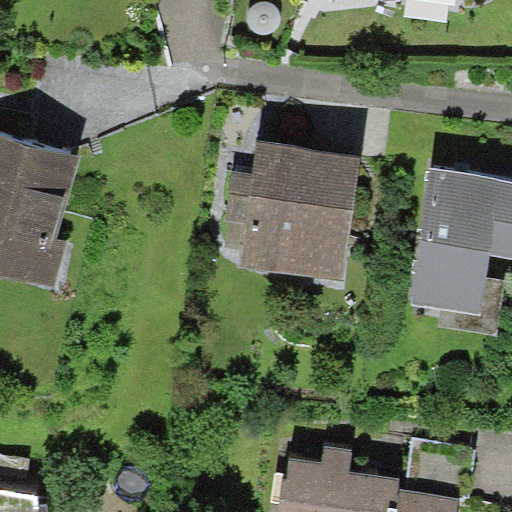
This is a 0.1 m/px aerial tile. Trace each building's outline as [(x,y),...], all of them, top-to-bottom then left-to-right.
[(0,271),(62,293),(100,148),(0,113),(0,271)] [(381,148),(274,132),(257,261),(364,276),(381,148)] [(511,168),(437,157),(417,294),(506,307),(511,263),(511,168)] [(303,455),(292,511),(464,511),(475,454),(415,443),(408,482),(362,473),(366,450),(338,444),(335,461),(303,455)] [(0,483),(0,511),(52,511),(48,491),(0,483)]
